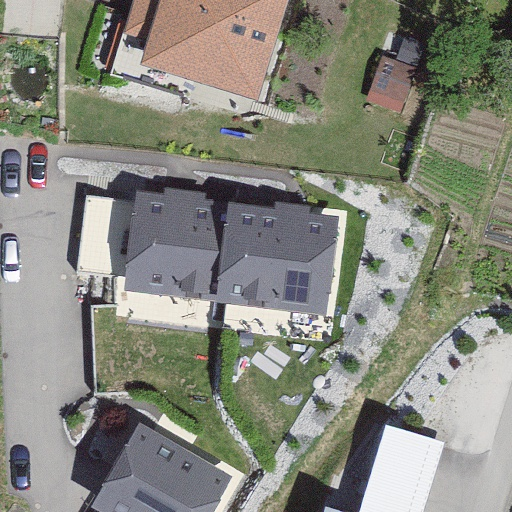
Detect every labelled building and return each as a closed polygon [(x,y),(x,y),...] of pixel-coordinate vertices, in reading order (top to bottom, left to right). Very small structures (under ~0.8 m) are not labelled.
[(133,0),(123,34),(146,41),(138,68),(262,104),(292,0),(133,0)] [(237,212),(86,195),(77,273),(226,294),(237,212)] [(287,219),(237,212),(226,294),(320,306),(330,224),(287,219)] [(416,511),(436,445),(388,430),(362,511),(416,511)] [(205,511),(224,479),(141,431),(100,503),(115,511),(205,511)]
